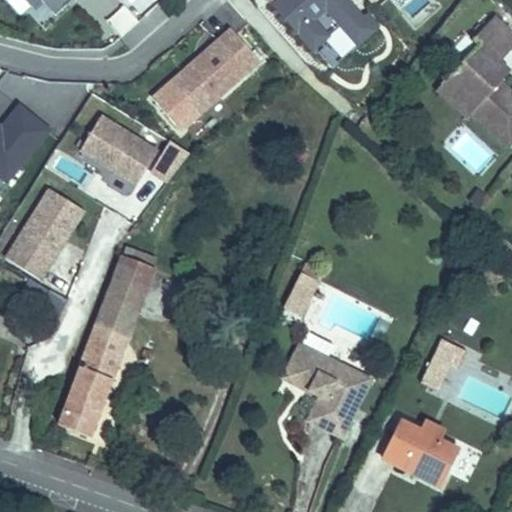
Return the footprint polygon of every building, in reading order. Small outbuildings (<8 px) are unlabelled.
[(24,0),(32,8),(41,0),(54,16),(72,0),(24,0)] [(269,0),(270,0),(310,46),(325,33),(310,16),(323,5),(355,41),(371,27),(347,0),(269,0)] [(477,45),(441,85),(451,94),(461,94),(476,107),(471,112),(508,146),(511,142),(511,93),(500,83),(499,63),(511,48),(511,34),(493,18),(472,41),(477,45)] [(193,68),(173,85),(199,115),(259,62),(231,30),(191,65),(193,68)] [(499,63),(500,83),(509,73),(499,63)] [(171,83),(173,85),(193,68),(191,65),(171,83)] [(441,85),(436,90),(466,117),(471,112),(476,107),(461,94),(451,94),(441,85)] [(19,106),(2,128),(0,129),(0,177),(7,183),(49,131),(19,106)] [(100,117),(79,152),(136,186),(157,152),(100,117)] [(151,173),(167,183),(189,155),(170,142),(151,173)] [(49,190),(5,260),(40,281),(84,212),(49,190)] [(477,191),(469,201),(479,209),(487,199),(477,191)] [(156,260),(126,249),(123,257),(153,269),(156,260)] [(145,289),(153,269),(123,257),(115,278),(145,289)] [(307,265),(297,285),(312,293),(322,272),(307,265)] [(126,340),(145,289),(115,278),(96,328),(126,340)] [(300,317),(312,293),(297,285),(285,309),(300,317)] [(89,438),(126,340),(96,328),(59,426),(89,438)] [(300,346),(327,359),(334,346),(307,332),(300,346)] [(441,340),(420,382),(436,390),(449,363),(458,368),(466,352),(441,340)] [(370,381),(327,359),(300,346),(283,379),(320,397),(308,421),(341,438),(370,381)] [(459,451),(439,442),(420,432),(399,422),(381,458),(440,487),(459,451)] [(420,432),(439,442),(444,433),(424,423),(420,432)]
